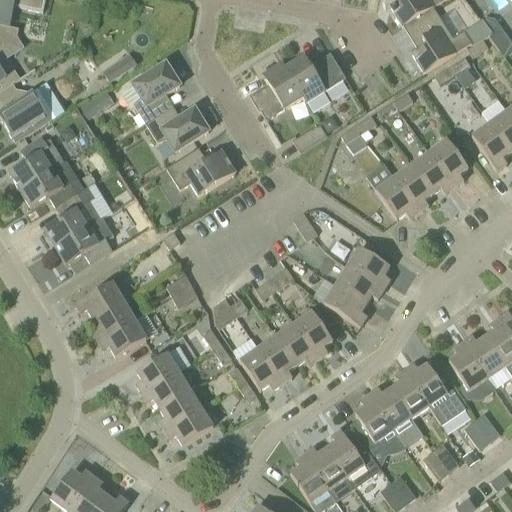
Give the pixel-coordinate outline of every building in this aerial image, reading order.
[(45,11),(47,0),(0,0),(0,93),(38,69),(37,68),(13,84),(4,70),(13,64),(4,51),(6,41),(13,43),(16,29),(9,28),(10,26),(11,26),(16,5),(45,11)] [(403,30),(411,25),(434,11),(451,0),(395,0),(399,5),(391,11),(403,30)] [(434,11),(411,25),(420,39),(413,43),(420,53),(412,58),(425,77),(491,36),(482,24),(449,44),(436,24),(441,22),(434,11)] [(506,58),(511,53),(511,49),(504,38),(496,43),(506,58)] [(473,61),(489,51),(484,43),(468,52),(473,61)] [(282,67),(303,102),(306,107),(326,94),(346,82),(331,57),(329,58),(330,59),(316,67),(316,69),(312,72),(305,60),(286,71),(284,69),(284,68),(283,66),(282,67)] [(110,86),(137,68),(130,58),(103,75),(110,86)] [(452,74),(457,82),(473,73),(468,64),(452,74)] [(146,128),(169,114),(162,101),(180,89),(178,86),(178,83),(171,71),(168,71),(166,67),(133,88),(141,101),(134,109),(146,128)] [(284,114),(303,102),(282,67),(262,79),(264,81),(270,91),(266,94),(265,93),(255,99),(259,105),(257,106),(257,105),(256,106),(267,124),(284,113),(284,114)] [(442,91),(457,82),(452,74),(437,83),(442,91)] [(466,90),(474,83),(468,76),(460,82),(466,90)] [(0,121),(16,146),(20,143),(51,124),(33,95),(0,116),(0,121)] [(106,95),(88,106),(95,117),(113,106),(106,95)] [(394,108),(399,117),(415,108),(409,99),(394,108)] [(384,126),(399,117),(394,108),(378,118),(384,126)] [(169,114),(146,128),(158,146),(168,144),(176,156),(209,135),(207,132),(210,129),(201,114),(197,117),(195,113),(176,125),(169,114)] [(511,120),(508,115),(490,127),(511,156),(511,155),(511,120)] [(338,130),(332,118),(321,125),(328,136),(338,130)] [(357,131),(362,139),(377,130),(372,121),(357,131)] [(503,162),(511,156),(490,127),(472,140),(497,175),(507,168),(503,162)] [(300,157),(327,140),(320,129),(297,143),(303,153),(299,155),(300,157)] [(455,191),(430,157),(411,130),(399,139),(414,160),(422,154),(426,159),(412,169),(433,198),(441,192),(445,198),(455,191)] [(368,149),(362,139),(357,131),(341,140),(352,159),(368,149)] [(52,174),(65,166),(50,143),(45,146),(42,141),(21,155),(27,164),(9,175),(20,194),(52,174)] [(430,157),(455,191),(464,185),(459,179),(468,173),(448,144),(430,157)] [(201,168),(194,157),(200,153),(199,152),(167,172),(180,194),(191,187),(199,200),(233,179),(236,178),(221,155),(219,156),(219,157),(201,168)] [(375,186),(392,178),(387,169),(371,178),(375,186)] [(424,204),(433,198),(412,169),(394,182),(419,217),(429,210),(424,204)] [(63,191),(52,174),(20,194),(31,212),(49,201),(56,211),(77,198),(70,186),(63,191)] [(410,223),(419,217),(394,182),(376,195),(397,224),(406,218),(410,223)] [(55,251),(87,231),(77,214),(84,209),(77,198),(56,211),(62,221),(44,233),(55,251)] [(304,217),(293,224),(300,235),(311,228),(304,217)] [(87,231),(55,251),(67,269),(85,258),(91,268),(112,254),(106,244),(113,239),(102,222),(87,231)] [(307,245),(318,238),(311,228),(300,235),(307,245)] [(170,254),(181,247),(174,236),(163,243),(170,254)] [(348,270),(384,293),(390,284),(384,280),(390,271),(359,252),(348,270)] [(306,271),(298,266),(294,272),(302,277),(306,271)] [(378,303),(384,293),(348,270),(336,289),(367,308),(372,300),(378,303)] [(294,283),(287,272),(275,280),(282,291),(294,283)] [(172,301),(192,290),(186,279),(166,290),(172,301)] [(264,287),(272,298),(282,291),(275,280),(264,287)] [(93,324),(124,305),(112,286),(76,309),(82,319),(88,315),(93,324)] [(263,304),(272,298),(264,287),(256,293),(263,304)] [(361,317),(367,308),(336,289),(324,308),(361,331),(367,320),(361,317)] [(192,290),(172,301),(178,312),(190,306),(198,301),(192,290)] [(229,311),(231,310),(226,303),(214,311),(216,330),(219,333),(227,328),(237,322),(229,311)] [(229,311),(237,322),(248,314),(241,303),(231,310),(229,311)] [(98,346),(135,324),(124,305),(93,324),(98,333),(92,336),(98,346)] [(499,323),(511,341),(511,321),(509,317),(499,323)] [(293,330),(317,365),(328,357),(324,351),(331,347),(311,318),(293,330)] [(506,371),(511,366),(511,341),(499,323),(490,329),(494,335),(485,341),(506,371)] [(135,324),(98,346),(104,356),(110,352),(116,361),(146,343),(135,324)] [(309,370),(317,365),(293,330),(276,342),(295,371),(305,364),(309,370)] [(213,354),(222,348),(212,333),(203,339),(213,354)] [(506,371),(485,341),(477,346),(473,341),(464,347),(488,383),(506,371)] [(288,376),(295,371),(276,342),(258,354),(282,389),(292,382),(288,376)] [(469,395),(488,383),(464,347),(454,353),(458,359),(449,365),(469,395)] [(222,348),(213,354),(223,369),(232,363),(222,348)] [(171,357),(180,375),(191,369),(182,351),(171,357)] [(273,394),(282,389),(258,354),(241,366),(261,395),(269,389),(273,394)] [(143,399),(179,376),(167,357),(137,376),(143,385),(136,389),(143,399)] [(405,375),(429,411),(439,426),(463,410),(440,375),(434,378),(427,368),(418,374),(415,369),(405,375)] [(239,391),(247,386),(237,371),(229,377),(239,391)] [(411,423),(429,411),(405,375),(396,381),(400,387),(391,393),(411,423)] [(160,413),(190,394),(179,376),(143,399),(148,408),(155,405),(160,413)] [(247,386),(239,391),(249,406),(257,401),(247,386)] [(411,423),(391,393),(383,398),(379,393),(369,399),(393,435),(404,451),(422,439),(411,423)] [(165,435),(202,413),(190,394),(160,413),(165,422),(159,426),(165,435)] [(400,453),(404,451),(393,435),(369,399),(360,406),(364,411),(355,417),(369,439),(361,444),(371,460),(379,454),(386,456),(392,456),(396,455),(400,453)] [(202,413),(165,435),(171,445),(176,442),(181,452),(213,431),(202,413)] [(474,425),(490,447),(500,439),(484,418),(474,425)] [(480,454),(490,447),(474,425),(464,433),(480,454)] [(371,460),(361,444),(352,432),(344,438),(341,434),(331,441),(335,447),(327,453),(347,483),(354,493),(382,475),(371,460)] [(433,456),(449,477),(459,470),(443,448),(433,456)] [(347,483),(327,453),(318,459),(314,453),(305,459),(329,495),(330,494),(337,505),(354,493),(347,483)] [(474,453),(463,459),(469,469),(479,462),(474,453)] [(439,485),(449,477),(433,456),(423,463),(439,485)] [(325,511),(337,505),(330,494),(329,495),(305,459),(295,465),(299,471),(290,477),(311,507),(313,511),(325,511)] [(63,511),(70,511),(94,481),(85,474),(81,480),(72,474),(51,503),(63,511)] [(497,479),(503,487),(509,482),(503,474),(497,479)] [(490,484),(496,492),(503,487),(497,479),(490,484)] [(390,488),(406,509),(417,502),(400,480),(390,488)] [(98,511),(107,500),(99,494),(103,488),(94,481),(70,511),(98,511)] [(392,511),(402,511),(406,509),(390,488),(380,495),(392,511)] [(125,511),(129,508),(120,500),(115,506),(107,500),(98,511),(125,511)] [(462,505),(467,511),(470,511),(475,508),(469,500),(462,505)]
